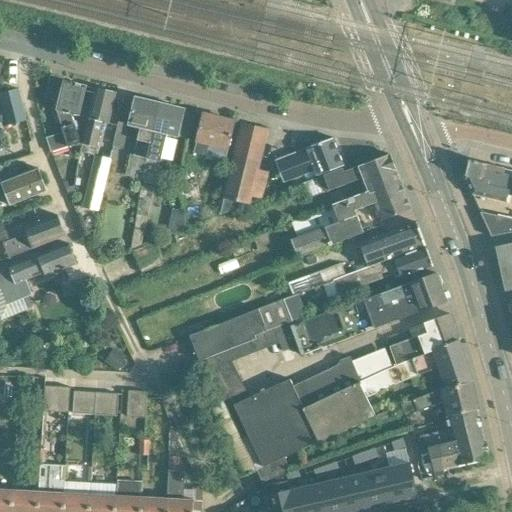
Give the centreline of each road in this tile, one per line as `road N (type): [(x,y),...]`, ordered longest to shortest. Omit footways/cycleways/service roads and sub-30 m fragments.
road 1 (residential): [(411,126),(278,109),(23,47)]
road 2 (tertiary): [(511,435),(467,270),(411,126)]
road 3 (residential): [(23,47),(19,69),(46,160),(100,280)]
road 4 (tertiary): [(411,126),(358,0)]
